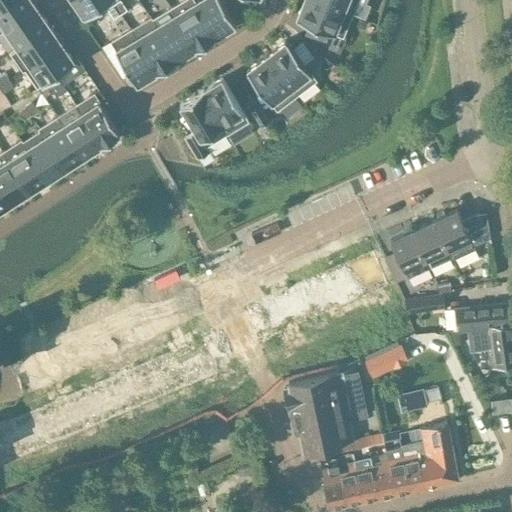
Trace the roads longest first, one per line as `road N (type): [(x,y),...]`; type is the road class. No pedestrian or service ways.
road 1 (residential): [(55,0),(131,109),(256,33),(279,0)]
road 2 (residential): [(215,276),(491,154)]
road 3 (residential): [(319,511),(215,276)]
road 4 (residential): [(17,372),(215,276)]
road 5 (residential): [(468,0),(491,154)]
road 6 (residential): [(384,511),(511,481)]
